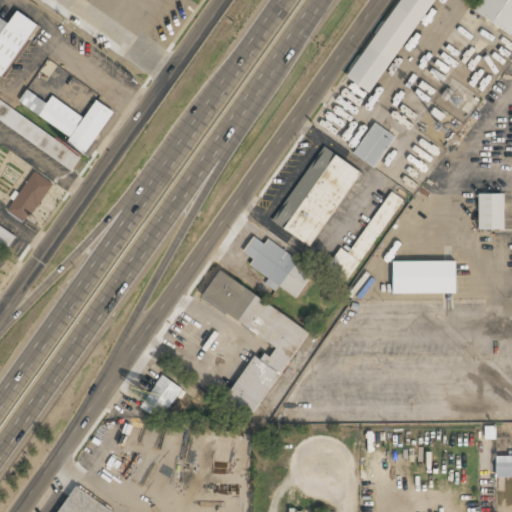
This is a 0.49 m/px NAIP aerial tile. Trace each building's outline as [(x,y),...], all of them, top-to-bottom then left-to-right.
[(373,95),(434,0),(400,0),(349,79),(373,95)] [(511,0),(483,0),(476,13),(511,33),(511,0)] [(39,25),(17,10),(9,22),(0,16),(0,75),(5,79),(39,25)] [(114,111),(96,99),(85,117),(52,96),(48,102),(27,89),(17,105),(90,150),(114,111)] [(83,154),(0,101),(0,243),(8,249),(18,234),(0,222),(0,123),(73,169),(83,154)] [(354,153),(375,168),(397,138),(376,122),(354,153)] [(274,223),(313,247),(361,169),(322,145),(274,223)] [(7,209),(26,222),(53,183),(35,170),(7,209)] [(351,254),(340,248),(327,271),(350,284),(402,197),(389,190),(351,254)] [(478,229),(504,229),(504,194),(478,194),(478,229)] [(248,267),(297,299),(315,271),(255,233),(243,252),(254,259),(248,267)] [(456,293),(456,261),(393,261),(393,293),(456,293)] [(309,329),(216,271),(200,297),(274,344),(264,360),(254,354),(226,399),(254,417),(309,329)] [(143,403),(164,417),(183,388),(162,375),(143,403)] [(511,453),(497,453),(497,477),(511,477),(511,453)] [(56,511),(109,511),(112,508),(74,485),(56,511)]
